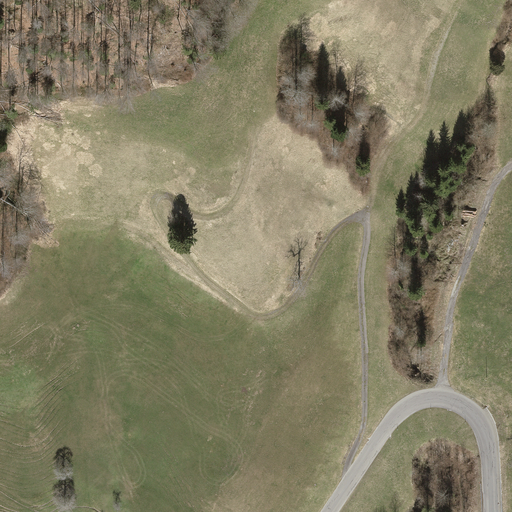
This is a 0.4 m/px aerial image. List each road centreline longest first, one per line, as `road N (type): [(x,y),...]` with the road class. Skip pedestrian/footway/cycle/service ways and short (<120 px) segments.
road 1 (track): [(255,122),(250,158),(226,206),(196,213),(161,193),(150,206),(200,276),(255,316),(283,309),(327,240),(356,217),(365,221),(363,417),(342,488)]
road 2 (tertiary): [(490,511),(478,418),(440,396),(393,414),(327,511)]
road 3 (track): [(440,396),(454,301),(487,194),(511,167)]
road 4 (track): [(365,221),(395,139),(420,113),(459,0)]
road 5 (track): [(200,276),(137,230),(110,222),(47,225)]
